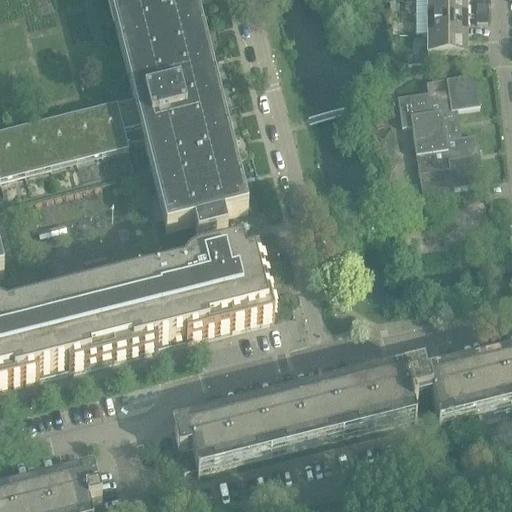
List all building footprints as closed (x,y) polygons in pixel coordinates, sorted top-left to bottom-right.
[(0,278),(3,277),(3,275),(0,276),(0,188),(0,183),(23,177),(24,182),(26,182),(24,177),(49,171),(50,176),(51,175),(50,170),(74,164),(76,169),(77,169),(76,164),(100,158),(101,163),(102,163),(101,158),(126,151),(127,156),(128,156),(125,146),(145,141),(168,234),(165,235),(166,237),(194,230),(197,245),(227,237),(223,222),(248,216),(247,214),(245,215),(241,216),(238,206),(241,205),(234,176),(231,177),(225,154),(228,154),(221,125),(218,126),(212,103),(215,102),(208,73),(205,73),(199,51),(202,50),(195,22),(192,22),(186,0),(109,0),(136,107),(117,112),(117,111),(0,140),(0,278)] [(466,0),(427,0),(427,18),(466,18),(466,0)] [(487,9),(476,9),(476,18),(487,18),(487,9)] [(466,18),(427,18),(427,38),(466,38),(466,18)] [(487,18),(476,18),(476,27),(487,27),(487,18)] [(466,38),(427,38),(427,59),(466,59),(466,38)] [(411,59),(411,69),(422,69),(422,59),(411,59)] [(474,81),(426,88),(427,99),(397,103),(402,133),(411,131),(423,209),(454,204),(453,194),(483,190),(476,141),(461,143),(456,116),(479,112),(474,81)] [(403,234),(394,235),(397,252),(406,251),(403,234)] [(0,395),(274,327),(257,261),(244,264),(243,257),(242,257),(241,253),(237,254),(165,272),(163,263),(109,277),(103,296),(87,300),(73,286),(37,295),(35,305),(0,313),(0,395)] [(511,366),(428,388),(423,370),(402,376),(186,431),(186,430),(172,434),(178,460),(179,460),(183,478),(196,475),(198,481),(199,481),(199,479),(387,431),(414,425),(414,427),(416,426),(415,422),(434,417),(438,433),(440,433),(438,425),(451,422),(452,426),(496,415),(494,411),(511,406),(511,366)] [(93,478),(79,481),(80,487),(0,507),(0,511),(101,511),(101,509),(93,478)]
